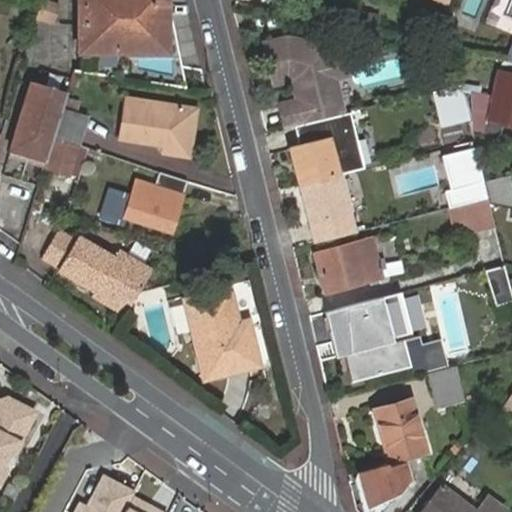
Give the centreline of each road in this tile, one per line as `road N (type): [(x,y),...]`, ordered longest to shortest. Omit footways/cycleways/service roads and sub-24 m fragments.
road 1 (residential): [(319,511),(318,427),(214,0)]
road 2 (tertiary): [(0,301),(284,511)]
